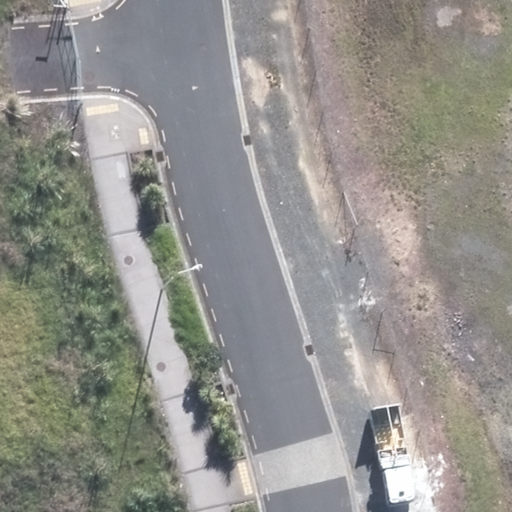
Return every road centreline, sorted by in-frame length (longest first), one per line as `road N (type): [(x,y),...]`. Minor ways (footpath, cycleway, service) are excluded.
road 1 (residential): [(312,511),(290,386),(176,24)]
road 2 (residential): [(176,24),(14,37)]
